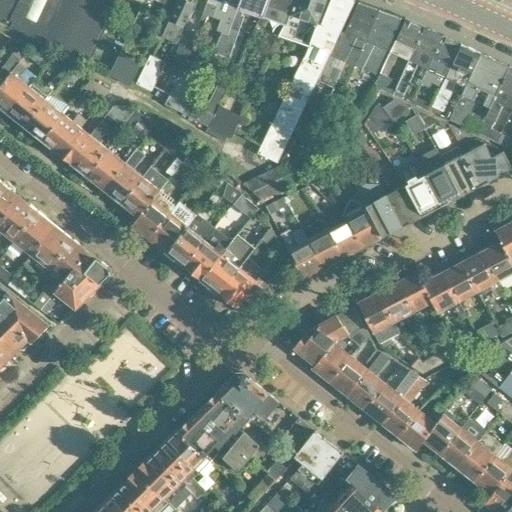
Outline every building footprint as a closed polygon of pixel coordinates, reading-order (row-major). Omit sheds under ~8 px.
[(0,0),(0,20),(10,25),(41,40),(60,0),(0,0)] [(60,0),(41,40),(89,62),(95,52),(118,0),(60,0)] [(179,0),(162,35),(175,42),(192,7),(194,9),(197,0),(179,0)] [(218,0),(207,0),(203,12),(194,33),(199,36),(205,24),(209,26),(213,16),(215,11),(218,0)] [(267,10),(270,0),(241,0),(229,34),(222,32),(213,52),(229,58),(246,9),(264,16),(266,10),(267,10)] [(229,34),(241,0),(218,0),(215,11),(224,14),(218,29),(222,31),(222,32),(229,34)] [(330,54),(355,0),(326,0),(310,44),(258,152),(278,161),(330,54)] [(290,18),(296,0),(270,0),(267,10),(275,13),(273,18),(287,23),(289,17),(290,18)] [(310,44),(326,0),(296,0),(290,18),(303,23),(297,40),(310,44)] [(355,64),(380,9),(355,0),(330,54),(345,61),(331,93),(340,97),(355,64)] [(376,73),(402,16),(380,9),(355,64),(376,73)] [(406,18),(375,86),(376,86),(393,94),(399,81),(388,75),(399,54),(410,59),(424,27),(406,18)] [(393,94),(396,96),(402,99),(419,63),(428,67),(443,35),(424,27),(410,59),(399,81),(393,94)] [(441,87),(462,44),(443,35),(428,67),(421,83),(430,86),(432,83),(441,87)] [(441,87),(431,110),(433,111),(440,114),(442,110),(444,110),(457,81),(466,84),(481,52),(462,44),(441,87)] [(43,67),(51,57),(31,47),(26,53),(43,67)] [(0,87),(20,62),(19,62),(23,57),(15,50),(0,70),(0,87)] [(130,85),(142,63),(120,52),(115,62),(110,74),(130,85)] [(466,84),(450,119),(451,119),(465,126),(477,100),(486,104),(490,106),(508,65),(505,64),(481,52),(466,84)] [(30,84),(20,77),(27,68),(20,62),(0,87),(0,108),(3,111),(7,111),(8,112),(30,84)] [(163,76),(161,74),(155,86),(170,93),(172,94),(180,77),(183,71),(179,68),(179,67),(170,62),(163,76)] [(490,106),(478,132),(480,133),(497,141),(502,133),(491,127),(503,102),(511,105),(511,66),(508,65),(490,106)] [(155,86),(161,74),(143,67),(136,83),(153,91),(155,86)] [(70,69),(64,77),(69,81),(74,80),(78,75),(70,69)] [(26,125),(52,92),(63,78),(57,74),(45,86),(35,78),(30,84),(8,112),(9,113),(9,116),(15,120),(17,119),(26,125)] [(189,101),(196,84),(180,77),(172,94),(170,93),(165,103),(184,112),(185,113),(190,102),(189,101)] [(206,109),(190,102),(185,113),(209,126),(215,114),(232,82),(221,77),(206,109)] [(110,89),(90,78),(84,86),(103,98),(110,89)] [(70,105),(52,92),(26,125),(33,131),(33,134),(38,138),(42,138),(43,139),(64,112),(70,105)] [(393,122),(411,106),(395,98),(383,107),(391,120),(393,122)] [(391,120),(383,107),(379,102),(376,104),(364,123),(371,133),(391,120)] [(113,105),(107,113),(115,120),(125,127),(126,126),(126,125),(138,109),(130,104),(113,105)] [(222,104),(210,126),(230,137),(242,115),(222,104)] [(411,105),(411,106),(424,128),(440,119),(411,105)] [(148,134),(156,124),(138,110),(138,109),(126,125),(126,126),(144,139),(148,134)] [(64,158),(87,130),(82,126),(87,119),(79,112),(74,119),(64,112),(43,139),(44,140),(44,143),(49,147),(53,147),(57,150),(56,152),(64,158)] [(331,112),(327,122),(336,131),(342,117),(331,112)] [(109,147),(99,140),(110,126),(102,120),(91,133),(87,130),(64,158),(73,164),(74,163),(78,167),(78,170),(83,174),(86,173),(88,174),(109,147)] [(327,122),(321,134),(341,155),(351,146),(336,131),(327,122)] [(449,123),(448,123),(458,141),(472,134),(449,123)] [(173,138),(156,124),(148,134),(165,148),(173,138)] [(502,133),(497,141),(511,148),(511,133),(510,137),(502,133)] [(511,168),(511,166),(503,150),(492,156),(485,142),(464,153),(481,185),(511,168)] [(105,188),(127,161),(109,147),(88,174),(89,176),(89,179),(94,182),(98,182),(105,188)] [(122,202),(144,175),(135,168),(145,154),(137,147),(127,161),(105,188),(113,194),(112,197),(117,201),(121,201),(122,202)] [(437,148),(416,158),(418,161),(442,206),(462,195),(445,163),(437,148)] [(200,160),(192,153),(183,163),(182,164),(184,166),(187,167),(191,166),(195,165),(200,160)] [(481,185),(464,153),(445,163),(462,195),(481,185)] [(178,158),(166,173),(172,177),(182,164),(183,163),(178,158)] [(399,167),(395,169),(406,184),(423,216),(442,206),(418,161),(416,158),(407,162),(399,167)] [(262,199),(310,176),(284,163),(242,183),(262,199)] [(423,216),(406,184),(391,191),(382,173),(375,163),(370,166),(376,174),(376,175),(403,226),(423,216)] [(151,165),(144,175),(122,202),(123,202),(123,206),(137,217),(160,188),(163,190),(169,180),(151,165)] [(216,185),(222,177),(215,171),(209,179),(216,185)] [(403,226),(376,175),(369,178),(371,183),(366,182),(358,186),(351,199),(369,208),(384,237),(403,226)] [(0,220),(18,198),(10,193),(10,188),(2,182),(0,184),(0,220)] [(242,193),(228,182),(224,194),(234,203),(242,193)] [(179,202),(163,190),(160,188),(137,217),(132,224),(150,238),(171,211),(172,211),(179,202)] [(288,205),(283,196),(266,205),(270,213),(288,205)] [(13,240),(37,210),(30,204),(27,205),(18,198),(0,220),(0,235),(3,231),(13,240)] [(351,199),(344,213),(347,216),(364,247),(384,237),(369,208),(351,199)] [(167,252),(197,214),(180,201),(179,202),(172,211),(171,211),(150,238),(167,252)] [(26,260),(53,226),(45,220),(45,217),(37,210),(13,240),(25,249),(20,254),(26,260)] [(364,247),(347,216),(335,222),(334,219),(324,210),(319,213),(322,219),(327,226),(344,258),(364,247)] [(198,213),(197,214),(167,252),(185,266),(207,237),(215,228),(198,213)] [(318,221),(303,228),(305,232),(308,237),(309,240),(324,268),(344,258),(327,226),(322,219),(318,221)] [(511,222),(496,231),(501,242),(511,262),(511,222)] [(42,276),(72,237),(65,232),(61,233),(53,226),(26,260),(24,262),(42,276)] [(207,237),(185,266),(202,280),(224,252),(223,251),(232,241),(215,228),(207,237)] [(267,243),(276,235),(272,228),(262,239),(267,243)] [(309,240),(308,237),(298,242),(290,228),(279,233),(303,279),(324,268),(309,240)] [(255,247),(239,234),(238,233),(232,241),(223,251),(224,252),(202,280),(220,294),(241,266),(248,257),(255,247)] [(55,291),(86,252),(81,248),(81,244),(72,237),(42,276),(50,282),(39,297),(31,290),(26,296),(41,308),(53,294),(56,291),(55,291)] [(511,262),(501,242),(482,252),(497,281),(511,273),(511,262)] [(282,263),(287,255),(283,249),(266,271),(239,305),(257,319),(277,293),(268,286),(284,265),(282,263)] [(76,307),(101,282),(111,272),(111,269),(97,257),(95,259),(86,252),(55,291),(56,291),(76,307)] [(482,252),(462,262),(478,291),(481,297),(492,291),(496,298),(503,294),(497,281),(482,252)] [(266,271),(248,257),(241,266),(220,294),(237,307),(239,305),(266,271)] [(478,291),(462,262),(443,272),(458,302),(478,291)] [(0,264),(0,276),(8,282),(13,276),(14,275),(0,264)] [(433,301),(423,283),(418,272),(398,282),(413,312),(433,301)] [(458,302),(443,272),(423,283),(433,301),(439,312),(458,302)] [(31,290),(13,276),(8,282),(26,296),(31,290)] [(398,282),(379,293),(394,322),(404,317),(406,320),(415,315),(415,314),(413,312),(398,282)] [(49,326),(7,291),(0,299),(0,309),(33,341),(49,326)] [(394,322),(379,293),(359,303),(380,343),(400,332),(394,322)] [(58,298),(53,294),(41,308),(47,313),(58,298)] [(466,317),(460,304),(455,307),(462,319),(466,317)] [(338,338),(348,335),(347,334),(365,325),(354,306),(337,315),(306,333),(294,348),(316,365),(333,343),(335,340),(335,341),(338,338)] [(0,309),(0,342),(12,354),(18,348),(19,350),(25,349),(33,341),(0,309)] [(420,311),(415,314),(415,315),(421,327),(427,324),(420,311)] [(360,345),(369,334),(370,334),(365,325),(347,334),(348,335),(360,345)] [(484,331),(488,338),(489,339),(498,335),(493,326),(484,331)] [(331,381),(353,354),(335,341),(335,340),(333,343),(316,365),(313,367),(331,381)] [(444,361),(449,359),(461,353),(460,353),(454,340),(435,349),(438,352),(444,361)] [(511,346),(504,340),(467,360),(511,396),(511,346)] [(12,354),(0,342),(0,369),(6,364),(5,361),(12,354)] [(377,348),(367,361),(372,364),(382,352),(377,348)] [(365,409),(387,381),(377,374),(390,356),(382,352),(372,364),(370,368),(348,395),(365,409)] [(438,352),(423,361),(430,369),(444,361),(438,352)] [(331,381),(348,395),(370,368),(353,354),(331,381)] [(430,369),(419,356),(411,365),(423,373),(430,369)] [(382,422),(420,375),(411,370),(396,388),(387,381),(365,409),(382,422)] [(237,373),(220,391),(218,393),(217,392),(249,418),(255,410),(266,418),(280,402),(243,373),(237,373)] [(399,436),(421,408),(412,401),(427,380),(420,375),(382,422),(399,436)] [(465,387),(461,391),(470,398),(474,393),(482,400),(491,389),(474,376),(465,387)] [(249,418),(217,392),(198,411),(249,456),(261,443),(243,428),(251,420),(249,418)] [(508,403),(495,392),(487,402),(501,412),(508,403)] [(424,441),(449,409),(448,408),(455,399),(450,395),(442,406),(439,404),(430,415),(421,408),(399,436),(417,450),(424,441)] [(511,406),(508,403),(501,412),(511,421),(511,406)] [(441,454),(462,426),(453,418),(456,414),(449,409),(424,441),(441,454)] [(249,456),(198,411),(180,429),(211,460),(219,451),(238,468),(249,456)] [(486,431),(487,431),(492,424),(483,417),(470,433),(462,426),(441,454),(458,467),(486,431)] [(297,455),(315,431),(299,418),(280,442),(297,455)] [(211,460),(180,429),(154,455),(191,492),(199,484),(193,477),(211,460)] [(343,453),(324,438),(316,430),(315,431),(297,455),(296,456),(304,463),(292,478),(311,493),(314,490),(320,495),(325,489),(319,483),(343,453)] [(475,481),(503,444),(487,431),(486,431),(458,467),(475,481)] [(492,494),(511,468),(511,447),(505,442),(503,444),(475,481),(492,494)] [(277,479),(293,459),(284,452),(268,471),(267,472),(276,480),(277,479)] [(154,455),(138,471),(169,501),(177,509),(192,494),(191,492),(154,455)] [(397,495),(359,465),(347,478),(351,482),(350,483),(381,511),(387,505),(390,506),(395,501),(394,497),(397,495)] [(495,511),(506,511),(511,504),(511,468),(492,494),(485,503),(495,511)] [(158,511),(169,501),(138,471),(121,488),(144,511),(158,511)] [(255,502),(276,480),(267,472),(246,494),(255,502)] [(380,511),(381,511),(350,483),(334,501),(346,511),(380,511)] [(199,484),(191,492),(192,494),(197,498),(205,490),(199,484)] [(283,485),(277,492),(287,501),(293,493),(284,485),(283,485)] [(144,511),(121,488),(96,511),(144,511)] [(325,489),(320,495),(326,500),(329,500),(333,496),(325,489)] [(346,511),(334,501),(323,511),(346,511)] [(278,511),(268,503),(259,511),(278,511)]
